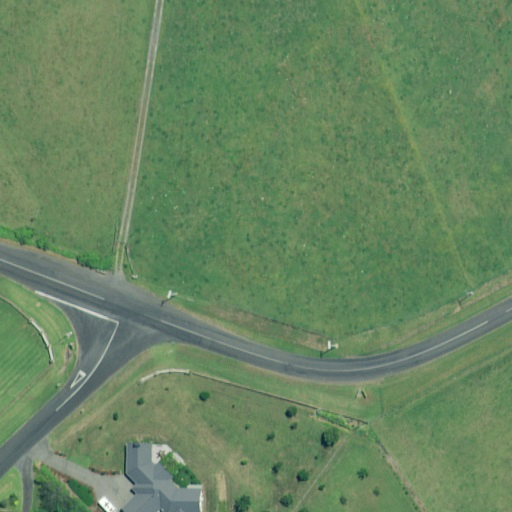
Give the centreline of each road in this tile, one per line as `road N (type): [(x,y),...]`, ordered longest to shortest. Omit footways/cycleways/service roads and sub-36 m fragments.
road 1 (unclassified): [(511,308),(421,355),(326,370),(126,306)]
road 2 (residential): [(126,306),(77,390),(0,464)]
road 3 (unclassified): [(126,306),(0,257)]
